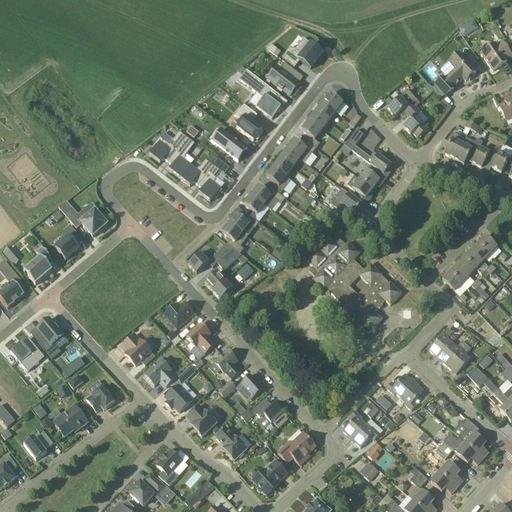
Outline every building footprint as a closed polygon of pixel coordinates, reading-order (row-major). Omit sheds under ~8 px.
[(468,24),(458,30),(463,38),(473,32),(468,24)] [(511,58),(502,42),(495,46),(482,55),(492,73),(506,63),(506,62),(511,58)] [(310,45),(301,56),(290,48),(282,59),(294,69),(299,62),(310,71),(323,55),(310,45)] [(465,61),(460,54),(449,64),(455,70),(445,79),(444,78),(434,86),(444,97),(454,89),(453,88),(462,80),(465,83),(468,80),(469,82),(474,77),(473,76),(476,73),(470,67),(472,65),(467,59),(465,61)] [(284,64),(280,70),(289,77),(293,71),(284,64)] [(289,77),(280,70),(271,82),(290,97),(299,85),(289,77)] [(275,105),(280,98),(246,72),(239,81),(262,99),(255,108),(272,120),(280,109),(275,105)] [(402,112),(406,117),(416,108),(419,104),(408,92),(400,100),(395,103),(391,98),(385,104),(390,108),(387,111),(395,119),(402,112)] [(330,95),(323,104),(336,114),(343,105),(330,95)] [(511,98),(504,102),(505,104),(498,108),(505,122),(511,118),(511,98)] [(323,104),(315,113),(329,123),(336,114),(323,104)] [(244,105),(235,116),(241,120),(235,128),(253,141),(254,139),(256,140),(262,133),(260,131),(262,128),(253,121),(257,115),(244,105)] [(427,120),(420,113),(416,108),(406,117),(410,121),(403,128),(410,137),(412,135),(417,140),(428,130),(423,125),(427,120)] [(315,113),(308,123),(321,133),(329,123),(315,113)] [(353,130),(361,120),(356,116),(348,126),(353,130)] [(306,143),(316,150),(320,145),(314,142),(321,133),(308,123),(301,132),(309,138),(306,143)] [(469,131),(476,134),(479,129),(472,126),(469,131)] [(369,129),(364,136),(373,142),(378,135),(369,129)] [(243,148),(242,149),(240,147),(240,146),(223,131),(222,132),(224,133),(219,139),(223,143),(219,148),(238,165),(238,164),(237,163),(247,152),(243,148)] [(356,131),(344,147),(351,152),(355,147),(363,136),(356,132),(356,131)] [(444,156),(454,161),(462,146),(456,143),(459,138),(452,134),(446,143),(450,145),(444,156)] [(168,164),(183,144),(176,138),(169,146),(168,145),(166,148),(157,142),(152,149),(154,151),(149,156),(160,165),(163,160),(168,164)] [(312,155),(316,150),(306,143),(302,147),(294,141),(287,150),(300,161),(305,164),(312,155)] [(183,144),(168,164),(172,167),(169,172),(179,180),(190,167),(183,161),(185,158),(184,158),(191,150),(183,144)] [(471,151),(462,146),(454,161),(464,166),(469,157),(474,160),(479,150),(480,149),(474,146),(471,151)] [(287,150),(280,160),(293,170),(300,161),(287,150)] [(481,170),(489,155),(479,150),(474,160),(471,165),(481,170)] [(494,150),(488,162),(493,165),(499,154),(499,153),(494,150)] [(376,151),(370,159),(366,164),(370,166),(377,170),(387,178),(390,174),(387,172),(391,167),(381,160),(383,156),(376,151)] [(509,159),(499,154),(493,165),(491,169),(501,174),(509,159)] [(211,155),(206,162),(213,167),(218,161),(211,155)] [(286,179),(293,170),(280,160),(273,169),(286,179)] [(196,172),(190,167),(179,180),(190,188),(193,183),(198,187),(213,167),(206,162),(206,161),(199,169),(196,172)] [(218,161),(213,167),(221,173),(223,175),(228,169),(218,161)] [(370,166),(366,172),(372,176),(377,170),(370,166)] [(213,167),(198,187),(203,190),(199,195),(210,203),(214,197),(216,199),(222,191),(213,185),(215,182),(215,181),(221,173),(213,167)] [(291,182),(286,179),(273,169),(266,178),(283,192),(291,182)] [(387,178),(377,170),(372,176),(366,172),(359,181),(372,191),(376,187),(379,189),(387,178)] [(364,208),(372,198),(369,196),(372,191),(359,181),(353,177),(351,176),(347,183),(347,184),(348,185),(346,187),(352,191),(358,195),(354,201),(364,208)] [(306,180),(301,187),(307,192),(312,185),(311,184),(308,182),(306,180)] [(258,187),(251,197),(264,207),(271,198),(276,202),(280,197),(270,189),(266,194),(258,187)] [(364,208),(354,201),(348,196),(342,191),(334,201),(338,204),(335,208),(344,215),(347,211),(354,216),(358,211),(361,213),(364,208)] [(257,216),(264,207),(251,197),(244,206),(257,216)] [(305,203),(310,207),(314,202),(309,198),(305,203)] [(63,205),(58,209),(76,230),(82,226),(93,238),(99,233),(100,234),(107,228),(106,227),(107,226),(104,222),(105,221),(99,214),(98,215),(95,211),(89,215),(85,210),(78,216),(72,209),(69,212),(63,205)] [(58,212),(52,217),(57,223),(63,218),(58,212)] [(237,216),(229,225),(247,239),(254,230),(255,230),(258,225),(248,217),(245,222),(237,216)] [(311,222),(304,231),(310,235),(317,226),(311,222)] [(240,248),(247,239),(229,225),(222,234),(230,241),(226,246),(233,251),(240,256),(243,251),(240,248)] [(54,250),(64,262),(78,250),(73,244),(79,239),(70,229),(59,237),(63,242),(54,250)] [(485,237),(478,245),(489,256),(497,249),(485,237)] [(348,244),(345,246),(339,241),(335,245),(327,238),(305,261),(312,268),(308,273),(314,278),(312,281),(324,292),(326,290),(341,304),(338,307),(350,318),(352,316),(356,319),(354,322),(368,335),(382,321),(374,314),(385,302),(390,307),(401,295),(390,284),(389,285),(381,278),(382,277),(370,265),(364,272),(353,262),(359,255),(348,244)] [(471,252),(482,263),(489,256),(478,245),(471,252)] [(10,247),(3,253),(13,266),(21,259),(10,247)] [(277,248),(272,256),(281,263),(286,255),(277,248)] [(24,273),(35,286),(52,272),(46,264),(51,260),(42,249),(36,254),(40,259),(24,273)] [(224,272),(242,257),(240,256),(233,251),(217,265),(224,272)] [(196,276),(209,265),(213,261),(205,252),(200,255),(188,266),(196,276)] [(471,252),(463,260),(475,271),(482,263),(471,252)] [(463,260),(456,267),(468,278),(475,271),(463,260)] [(25,286),(24,285),(5,263),(0,267),(0,272),(8,282),(10,285),(0,293),(0,301),(8,310),(14,305),(15,305),(14,304),(17,301),(18,302),(19,302),(18,301),(24,296),(24,297),(24,296),(21,292),(20,290),(24,287),(25,286)] [(254,274),(247,266),(238,275),(245,282),(254,274)] [(473,284),(468,278),(456,267),(449,275),(461,286),(466,291),(471,287),(474,284),(473,284)] [(204,284),(212,293),(224,282),(217,273),(204,284)] [(442,282),(454,293),(461,286),(449,275),(442,282)] [(224,282),(212,293),(220,302),(237,287),(229,278),(224,282)] [(474,284),(482,292),(485,289),(476,280),(473,284),(474,284)] [(487,297),(482,292),(474,284),(471,287),(484,300),(487,297)] [(490,302),(484,308),(489,312),(494,306),(490,302)] [(194,315),(184,304),(178,309),(175,306),(164,316),(176,329),(177,330),(180,327),(194,315)] [(143,324),(148,330),(153,325),(148,319),(143,324)] [(67,343),(54,325),(41,335),(48,343),(42,347),(57,365),(64,359),(57,350),(67,343)] [(199,362),(205,356),(216,346),(208,337),(209,336),(200,325),(186,338),(195,348),(191,353),(199,362)] [(438,360),(452,344),(447,340),(453,334),(448,330),(429,352),(438,360)] [(166,337),(171,343),(177,338),(173,333),(172,332),(171,333),(166,337)] [(135,368),(151,354),(134,336),(121,349),(126,354),(124,356),(135,368)] [(175,347),(181,342),(177,338),(172,343),(175,347)] [(21,348),(13,355),(23,368),(29,375),(47,360),(33,342),(23,350),(21,348)] [(447,368),(466,346),(462,343),(457,349),(452,344),(438,360),(447,368)] [(456,376),(463,369),(470,361),(465,357),(471,350),(466,346),(447,368),(456,376)] [(234,369),(232,367),(237,363),(227,352),(214,365),(224,375),(225,374),(231,382),(240,373),(235,368),(234,369)] [(370,355),(355,355),(355,356),(355,365),(366,365),(370,364),(370,355)] [(511,377),(511,368),(500,355),(495,360),(505,370),(511,377)] [(0,362),(0,400),(9,393),(5,389),(15,381),(0,362)] [(166,389),(170,386),(182,375),(179,371),(174,376),(170,373),(171,372),(161,362),(144,377),(154,388),(160,383),(166,389)] [(483,362),(478,367),(483,371),(487,366),(483,362)] [(190,368),(182,375),(170,386),(174,391),(165,399),(167,403),(165,405),(171,411),(174,409),(179,415),(192,402),(179,388),(195,374),(190,368)] [(478,389),(483,385),(487,381),(474,368),(466,376),(478,389)] [(509,384),(511,381),(511,377),(505,370),(501,375),(508,382),(509,384)] [(73,391),(83,383),(78,376),(68,384),(73,391)] [(400,399),(414,384),(405,376),(395,387),(391,383),(386,390),(394,397),(396,395),(400,399)] [(249,395),(253,399),(262,391),(250,377),(240,385),(235,390),(244,400),(249,395)] [(511,404),(511,387),(509,384),(508,382),(498,391),(508,402),(509,401),(511,404)] [(224,400),(236,389),(230,383),(218,394),(224,400)] [(208,394),(213,390),(208,384),(203,389),(208,395),(208,394)] [(413,404),(423,392),(414,384),(400,399),(405,404),(404,406),(411,413),(416,407),(413,404)] [(67,388),(57,392),(61,401),(70,397),(67,388)] [(103,412),(115,403),(103,388),(91,397),(92,397),(86,401),(96,414),(102,410),(103,412)] [(498,391),(496,389),(491,394),(504,407),(499,412),(510,423),(511,421),(511,404),(509,401),(508,402),(498,391)] [(282,415),(283,414),(276,406),(271,409),(264,401),(252,413),(261,423),(265,419),(271,425),(272,424),(278,430),(288,421),(282,415)] [(387,402),(381,408),(385,412),(392,406),(387,402)] [(430,402),(425,407),(429,411),(434,405),(430,402)] [(38,420),(45,416),(40,405),(33,409),(38,420)] [(0,406),(0,423),(6,431),(14,424),(0,406)] [(80,430),(88,424),(74,407),(52,424),(64,440),(78,429),(80,430)] [(204,413),(199,407),(186,419),(191,425),(190,426),(202,439),(216,425),(204,412),(204,413)] [(242,408),(237,413),(242,418),(247,413),(242,408)] [(245,424),(252,418),(248,413),(241,419),(245,424)] [(351,441),(366,426),(361,421),(362,420),(355,413),(349,419),(352,422),(342,433),(351,441)] [(420,418),(415,414),(411,420),(415,424),(420,418)] [(482,461),(488,455),(482,449),(485,445),(474,436),(478,431),(467,421),(462,427),(466,431),(459,439),(467,447),(482,461)] [(390,422),(385,428),(390,432),(395,427),(390,422)] [(35,428),(39,434),(44,431),(40,425),(35,428)] [(371,431),(366,426),(351,441),(360,450),(370,439),(373,442),(379,436),(373,429),(371,431)] [(234,438),(225,429),(215,439),(223,448),(222,450),(234,463),(238,459),(240,460),(244,457),(242,455),(247,451),(234,438)] [(56,444),(47,431),(40,436),(43,439),(38,443),(35,438),(23,446),(36,462),(47,454),(44,450),(48,447),(50,449),(56,444)] [(315,449),(303,435),(292,445),(290,443),(277,455),(287,465),(292,460),(299,467),(306,460),(305,458),(315,449)] [(423,445),(424,444),(428,439),(424,435),(418,440),(423,445)] [(439,448),(449,456),(453,452),(458,456),(457,457),(467,465),(470,461),(477,467),(482,461),(467,447),(459,439),(458,439),(449,449),(443,444),(439,448)] [(376,445),(372,450),(378,456),(382,451),(376,445)] [(122,451),(127,457),(133,452),(128,446),(122,451)] [(445,461),(449,456),(439,448),(435,453),(445,461)] [(182,463),(170,452),(165,457),(161,461),(156,467),(163,473),(158,478),(170,488),(178,478),(173,473),(182,463)] [(5,490),(9,486),(9,485),(15,481),(10,474),(17,468),(7,456),(0,461),(0,466),(2,468),(0,469),(0,491),(4,489),(5,490)] [(287,476),(275,462),(264,472),(264,471),(257,477),(258,478),(258,477),(260,479),(254,484),(253,482),(253,481),(252,482),(257,488),(256,489),(260,493),(261,492),(266,497),(274,490),(272,489),(287,476)] [(456,490),(462,483),(456,478),(459,474),(449,465),(440,475),(456,490)] [(410,474),(423,486),(427,481),(412,467),(408,472),(410,474)] [(372,469),(369,472),(375,477),(378,473),(372,468),(372,469)] [(423,511),(435,511),(430,507),(433,503),(423,494),(419,490),(423,486),(410,474),(406,479),(416,488),(408,498),(411,501),(423,511)] [(451,496),(456,490),(440,475),(432,485),(441,494),(445,490),(451,496)] [(164,489),(150,476),(144,482),(144,483),(142,486),(140,484),(130,495),(143,508),(153,496),(156,493),(158,495),(164,489)] [(202,500),(214,489),(208,482),(196,493),(202,500)] [(164,489),(160,493),(170,502),(175,497),(165,487),(164,489)] [(371,504),(376,499),(372,495),(367,500),(371,504)] [(399,508),(392,501),(386,496),(382,501),(394,511),(398,511),(401,510),(399,508)] [(394,511),(382,501),(379,498),(376,500),(380,504),(378,506),(384,511),(394,511)] [(423,511),(411,501),(402,511),(403,511),(423,511)] [(327,511),(317,502),(311,508),(310,508),(306,511),(327,511)]
